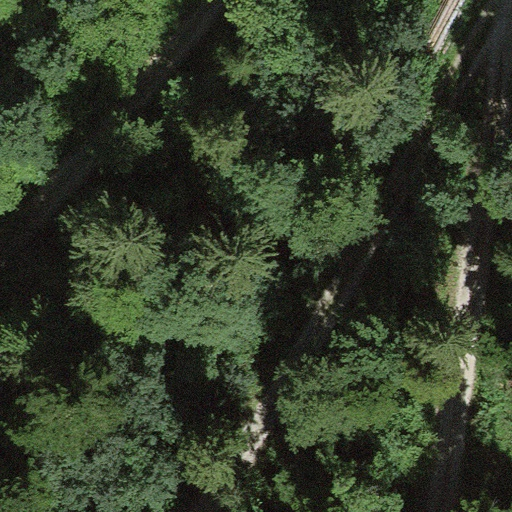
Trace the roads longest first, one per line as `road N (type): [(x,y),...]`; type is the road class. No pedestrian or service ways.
road 1 (track): [(511,2),(415,104),(296,376),(198,511)]
road 2 (track): [(511,9),(482,140),(434,511)]
road 3 (track): [(0,251),(150,99),(221,0)]
